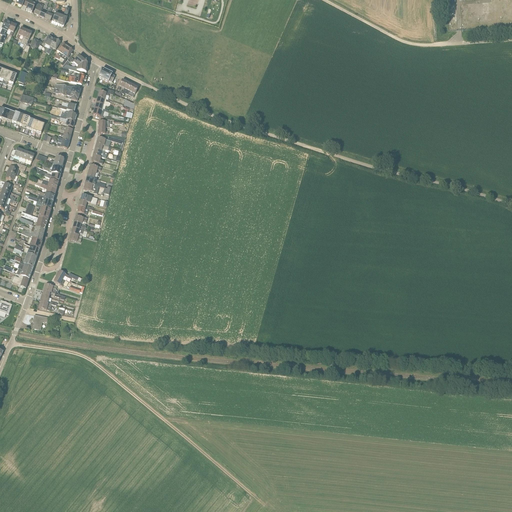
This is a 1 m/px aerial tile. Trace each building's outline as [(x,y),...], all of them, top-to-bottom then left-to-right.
[(25,11),(32,13),(37,0),(33,0),(34,1),(32,4),(29,3),(30,1),(27,0),(24,0),(22,5),(27,7),(25,11)] [(47,13),(45,12),(47,8),(47,7),(49,2),(46,1),(46,2),(43,8),(39,17),(44,19),(47,13)] [(39,17),(43,8),(38,5),(33,14),(39,17)] [(50,13),(51,10),(52,8),(50,7),(47,13),(44,19),(50,22),(53,16),(49,14),(49,13),(50,13)] [(64,27),(67,19),(69,11),(65,9),(64,13),(63,17),(62,16),(57,15),(59,10),(56,9),(55,11),(55,12),(56,13),(51,23),(62,28),(64,27)] [(7,31),(11,24),(5,21),(1,29),(2,29),(0,33),(0,34),(3,36),(0,43),(3,44),(7,31)] [(10,41),(17,26),(11,24),(7,31),(11,32),(9,35),(7,40),(10,41)] [(23,38),(27,31),(21,28),(16,39),(15,41),(18,42),(20,36),(23,38)] [(26,46),(32,34),(27,31),(23,38),(20,44),(24,46),(23,47),(25,48),(24,51),(28,53),(30,47),(26,46)] [(46,53),(54,40),(48,37),(44,44),(45,44),(43,47),(46,48),(43,53),(46,55),(46,53)] [(30,48),(37,51),(41,43),(35,39),(30,48)] [(55,51),(60,43),(56,41),(54,40),(46,53),(49,55),(53,49),(55,51)] [(60,58),(67,48),(62,44),(57,52),(59,53),(57,56),(56,59),(58,61),(60,58)] [(67,48),(60,58),(64,60),(65,61),(72,51),(67,48)] [(78,66),(86,63),(86,62),(79,56),(75,62),(73,60),(71,57),(67,62),(70,64),(70,63),(71,63),(74,63),(78,66)] [(70,64),(67,62),(63,67),(62,68),(65,69),(83,74),(84,73),(86,74),(87,65),(86,63),(78,66),(78,67),(77,69),(70,67),(68,66),(70,64),(71,63),(70,63),(70,64)] [(113,82),(115,77),(111,76),(112,74),(102,69),(98,78),(108,83),(109,82),(112,83),(113,82)] [(7,86),(12,74),(7,72),(2,84),(7,86)] [(18,82),(24,84),(28,75),(22,72),(18,82)] [(13,85),(16,76),(12,74),(7,86),(12,87),(13,85)] [(86,82),(87,77),(79,75),(78,79),(69,76),(67,82),(81,86),(83,81),(86,82)] [(127,83),(122,81),(117,90),(119,91),(121,88),(124,89),(127,83)] [(124,89),(127,91),(126,94),(128,95),(132,86),(127,83),(124,89)] [(69,86),(69,88),(55,85),(54,89),(79,96),(80,89),(69,86)] [(128,95),(133,98),(138,88),(132,86),(128,95)] [(77,102),(79,96),(54,89),(53,93),(55,94),(55,95),(66,97),(65,99),(77,102)] [(113,95),(114,92),(107,90),(106,94),(104,93),(99,92),(98,98),(106,100),(109,101),(108,100),(109,97),(109,95),(113,96),(113,95)] [(74,113),(76,106),(68,104),(67,108),(65,107),(65,110),(74,113)] [(103,118),(104,112),(102,111),(101,111),(95,109),(93,115),(100,117),(103,118)] [(6,121),(9,112),(4,110),(1,120),(6,121)] [(11,123),(15,113),(14,114),(9,112),(6,121),(11,123)] [(16,125),(20,115),(15,113),(11,123),(16,125)] [(74,122),(76,116),(68,113),(67,117),(64,116),(61,115),(60,118),(74,122)] [(21,127),(25,117),(20,115),(16,125),(21,127)] [(26,129),(30,119),(25,117),(21,127),(26,129)] [(74,122),(60,118),(59,121),(63,122),(62,125),(73,128),(74,122)] [(31,131),(34,122),(29,120),(30,119),(26,129),(31,131)] [(36,133),(39,123),(34,122),(31,131),(36,133)] [(44,125),(39,123),(36,133),(41,134),(44,125)] [(70,137),(72,130),(62,127),(61,131),(65,132),(64,135),(70,137)] [(98,138),(96,144),(108,148),(110,142),(121,145),(123,145),(124,140),(108,138),(108,141),(98,138)] [(67,150),(69,143),(62,141),(61,144),(57,143),(56,147),(67,150)] [(20,159),(23,151),(17,149),(15,152),(12,151),(11,155),(20,159)] [(104,153),(101,152),(94,150),(93,156),(101,158),(106,159),(106,156),(104,155),(104,153)] [(25,161),(28,153),(23,151),(20,159),(25,161)] [(34,155),(28,153),(25,161),(31,163),(34,155)] [(100,161),(101,158),(93,156),(91,162),(96,163),(99,164),(102,165),(103,162),(100,161)] [(62,169),(64,160),(55,158),(54,163),(49,162),(49,163),(46,162),(45,164),(48,165),(53,167),(62,169)] [(18,167),(11,164),(10,167),(8,173),(15,176),(18,177),(20,171),(19,171),(19,169),(18,169),(18,167)] [(101,169),(95,167),(90,166),(88,172),(96,174),(97,170),(101,171),(101,169)] [(60,176),(62,169),(53,167),(52,171),(44,168),(43,170),(51,174),(52,174),(60,176)] [(42,172),(36,169),(35,174),(50,179),(58,182),(60,176),(52,174),(52,176),(42,172)] [(96,174),(88,172),(87,177),(97,180),(96,180),(97,177),(99,177),(100,175),(96,174)] [(13,181),(15,176),(8,173),(5,179),(12,182),(11,184),(14,185),(15,183),(15,182),(13,181)] [(96,183),(97,180),(87,177),(85,183),(98,187),(105,188),(105,189),(106,186),(96,183)] [(48,185),(47,183),(37,180),(36,182),(41,185),(47,187),(56,189),(58,183),(49,181),(48,185)] [(54,196),(56,189),(47,187),(41,185),(36,182),(35,185),(46,190),(47,189),(46,193),(54,196)] [(93,194),(96,195),(98,187),(85,183),(83,189),(93,192),(93,194)] [(19,187),(14,185),(11,184),(10,186),(4,184),(2,190),(10,193),(12,188),(13,188),(18,190),(19,187)] [(8,199),(10,193),(2,190),(0,196),(8,199)] [(52,204),(54,197),(45,194),(37,191),(36,195),(38,196),(37,199),(38,199),(52,204)] [(92,198),(87,197),(82,195),(80,201),(87,203),(96,205),(97,199),(92,198)] [(5,205),(8,199),(0,196),(0,202),(9,206),(5,205)] [(50,211),(52,204),(38,199),(37,203),(36,206),(41,208),(50,211)] [(8,210),(9,206),(0,202),(0,209),(1,210),(0,212),(3,213),(9,216),(11,213),(7,211),(8,210)] [(31,217),(34,207),(28,205),(25,214),(31,217)] [(86,209),(85,209),(78,207),(77,213),(91,216),(91,214),(102,217),(103,214),(92,211),(86,209)] [(47,222),(50,211),(41,208),(38,219),(47,222)] [(31,217),(25,214),(22,213),(21,216),(37,222),(36,228),(44,232),(47,222),(38,219),(31,217)] [(83,218),(83,219),(76,216),(74,223),(81,225),(82,222),(86,224),(87,219),(83,218)] [(32,227),(33,224),(20,218),(19,221),(32,227)] [(74,223),(72,228),(83,231),(84,228),(85,228),(85,227),(85,226),(81,225),(74,223)] [(32,227),(31,230),(30,233),(43,238),(44,232),(36,228),(32,227)] [(83,231),(72,228),(71,234),(82,237),(84,232),(83,231)] [(30,233),(27,231),(25,236),(28,238),(32,239),(41,243),(43,238),(30,233)] [(80,243),(82,237),(71,234),(69,240),(77,242),(80,243)] [(39,251),(41,243),(32,239),(29,247),(39,251)] [(36,259),(39,251),(29,247),(30,247),(27,255),(36,259)] [(33,269),(36,259),(27,255),(24,262),(23,265),(33,269)] [(20,264),(19,263),(19,264),(19,265),(19,266),(19,267),(18,268),(18,269),(19,270),(31,275),(33,269),(23,265),(20,264)] [(29,280),(31,275),(19,270),(17,275),(19,276),(22,277),(29,280)] [(67,278),(68,276),(65,275),(64,274),(59,271),(56,277),(65,282),(67,278)] [(19,287),(22,277),(19,276),(18,279),(15,278),(12,284),(19,287)] [(25,290),(29,280),(22,277),(19,287),(25,290)] [(62,287),(65,282),(56,277),(53,282),(60,285),(62,287)] [(53,287),(50,286),(45,285),(44,291),(50,293),(51,293),(56,294),(57,291),(56,290),(56,288),(53,287)] [(65,297),(56,294),(51,293),(50,293),(44,291),(42,297),(48,298),(49,299),(50,294),(52,295),(51,296),(61,298),(64,300),(65,297)] [(49,299),(48,298),(42,297),(40,302),(47,304),(48,304),(52,305),(56,307),(57,304),(51,302),(51,299),(49,299)] [(1,301),(0,302),(0,311),(8,315),(12,305),(1,301)] [(52,305),(48,304),(47,304),(40,302),(39,308),(47,311),(50,312),(52,305)] [(47,324),(48,319),(34,316),(32,324),(34,324),(33,329),(41,331),(42,323),(47,324)]
